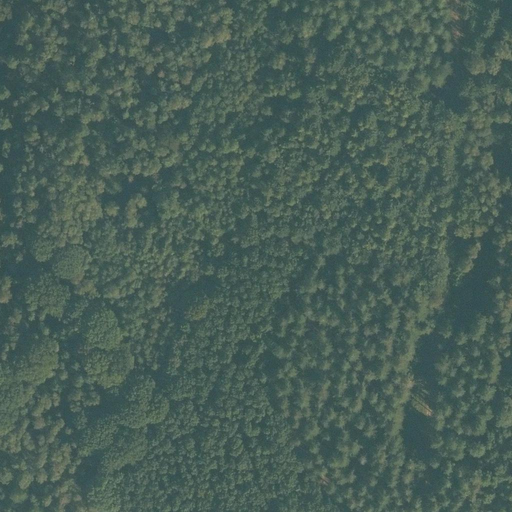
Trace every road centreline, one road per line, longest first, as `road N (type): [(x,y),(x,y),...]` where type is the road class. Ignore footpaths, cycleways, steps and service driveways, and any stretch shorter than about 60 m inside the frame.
road 1 (track): [(94,507),(328,9)]
road 2 (track): [(432,511),(426,475),(465,133),(458,0)]
road 3 (track): [(311,0),(461,83)]
